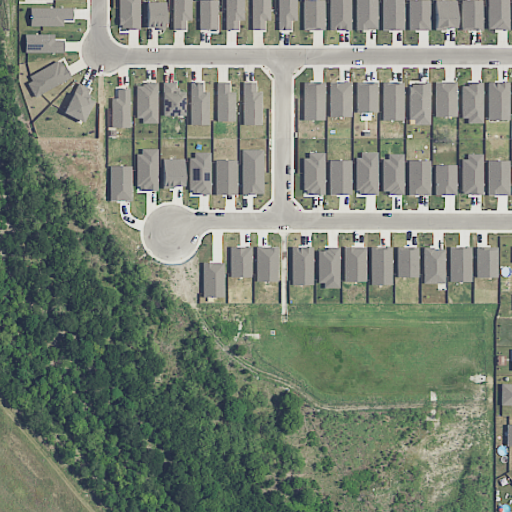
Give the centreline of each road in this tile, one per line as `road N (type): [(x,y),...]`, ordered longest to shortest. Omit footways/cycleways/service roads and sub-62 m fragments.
road 1 (residential): [(511,55),(99,54)]
road 2 (residential): [(511,220),(205,218),(178,225)]
road 3 (residential): [(280,219),(284,55)]
